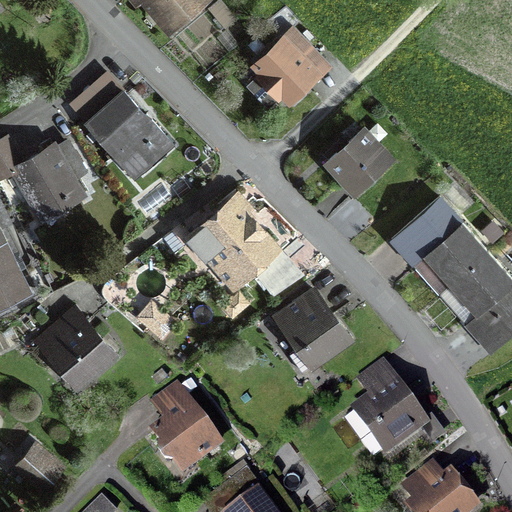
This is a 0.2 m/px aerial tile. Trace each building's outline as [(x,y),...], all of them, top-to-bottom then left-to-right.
[(151,0),(172,24),(200,0),(151,0)] [(224,28),(234,19),(218,0),(217,0),(208,9),(224,28)] [(254,66),(288,101),(315,75),(281,40),(254,66)] [(139,170),(140,170),(170,144),(144,115),(143,115),(122,92),(90,120),(117,152),(121,148),(139,170)] [(354,192),(389,160),(360,129),(327,160),(327,159),(325,161),(326,161),(354,192)] [(69,145),(56,153),(53,147),(22,164),(6,136),(0,139),(0,177),(13,171),(37,213),(77,190),(80,196),(81,195),(72,179),(85,171),(69,145)] [(461,223),(440,199),(392,241),(412,265),(427,252),(461,223)] [(204,258),(215,248),(240,277),(272,250),(230,201),(187,239),(204,258)] [(452,282),(487,252),(461,223),(427,252),(452,282)] [(3,242),(0,235),(0,308),(29,295),(3,242)] [(511,283),(511,281),(487,252),(452,282),(449,285),(449,286),(453,282),(479,312),(464,325),(488,352),(511,331),(511,295),(506,289),(511,283)] [(307,347),(317,361),(347,339),(312,290),(275,316),(301,351),(307,347)] [(78,383),(73,388),(73,389),(113,353),(73,307),(75,305),(74,305),(32,342),(33,342),(49,328),(62,342),(50,352),(78,383)] [(371,433),(383,449),(421,421),(378,362),(356,378),(371,399),(343,420),(359,442),(371,433)] [(177,456),(186,468),(218,445),(188,404),(151,432),(160,445),(159,446),(158,452),(164,460),(169,461),(171,460),(177,456)] [(42,485),(56,469),(29,446),(16,462),(42,485)] [(244,472),(230,483),(240,497),(255,486),(244,472)] [(411,511),(465,511),(473,506),(449,475),(408,508),(411,511)] [(267,511),(255,495),(231,511),(267,511)] [(107,511),(109,511),(98,500),(85,511),(107,511)]
